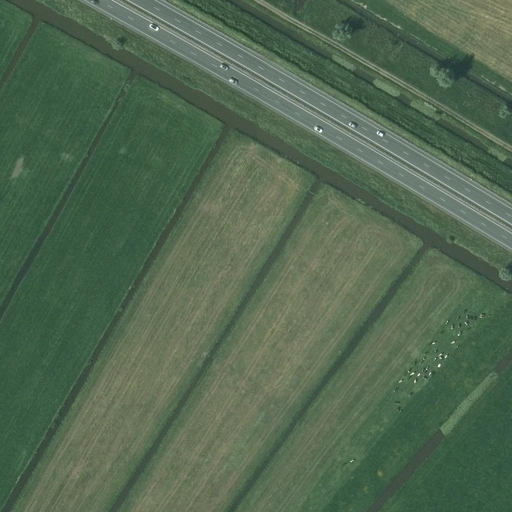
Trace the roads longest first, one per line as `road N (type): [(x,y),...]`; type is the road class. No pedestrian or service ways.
road 1 (trunk): [(96,0),(511,241)]
road 2 (trunk): [(511,217),(139,0)]
road 3 (track): [(248,0),(511,153)]
